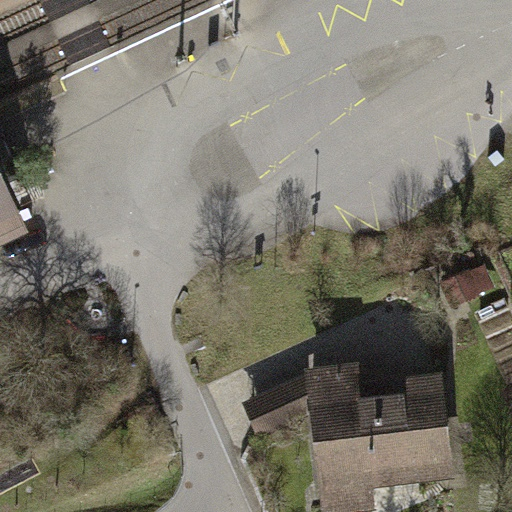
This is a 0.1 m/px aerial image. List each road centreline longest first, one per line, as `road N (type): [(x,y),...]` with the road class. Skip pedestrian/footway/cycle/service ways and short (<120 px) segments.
road 1 (residential): [(511,53),(121,241)]
road 2 (residential): [(121,241),(229,511)]
road 3 (residential): [(121,241),(0,288)]
